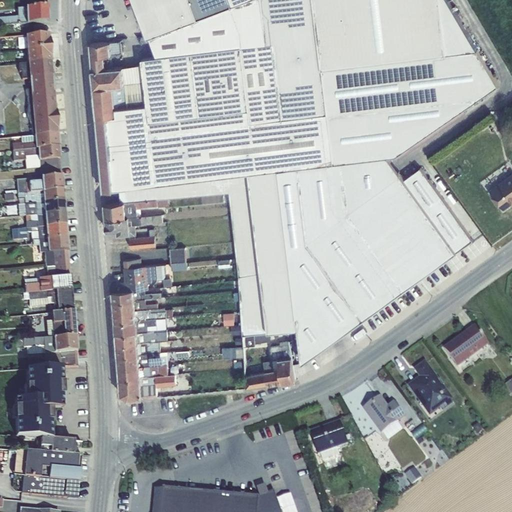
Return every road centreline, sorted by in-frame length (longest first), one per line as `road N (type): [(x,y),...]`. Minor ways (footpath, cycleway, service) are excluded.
road 1 (residential): [(511,256),(352,369),(167,441),(104,453)]
road 2 (primary): [(72,0),(104,453)]
